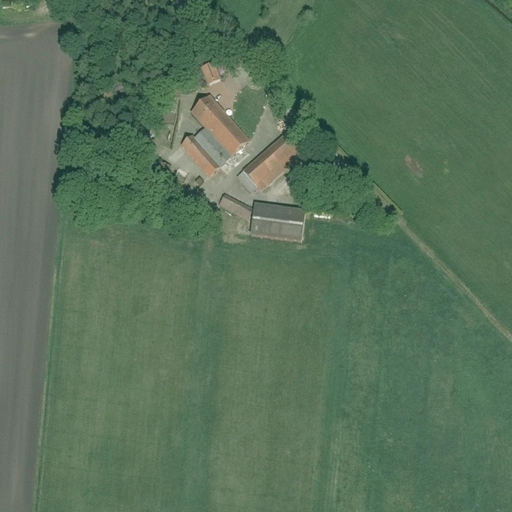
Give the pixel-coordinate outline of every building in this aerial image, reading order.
[(214,63),(201,68),(208,86),(221,81),(214,63)] [(209,98),(190,115),(229,159),(248,143),(209,98)] [(290,132),(243,175),(261,195),(308,153),(290,132)] [(190,137),(179,147),(208,178),(218,168),(190,137)] [(319,162),(305,175),(319,190),(333,177),(319,162)] [(223,198),(218,207),(246,222),(251,213),(223,198)] [(304,212),(254,206),(250,238),(300,245),(304,212)]
